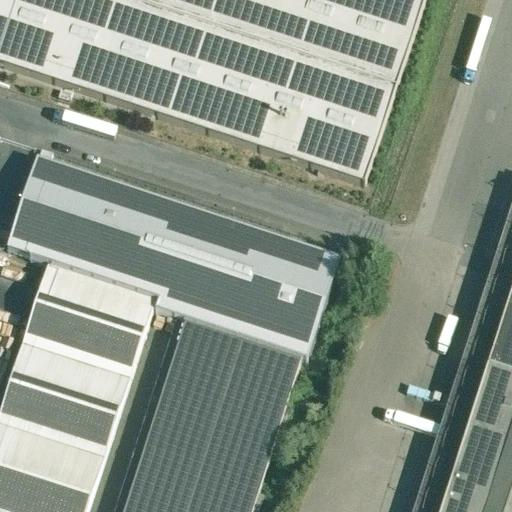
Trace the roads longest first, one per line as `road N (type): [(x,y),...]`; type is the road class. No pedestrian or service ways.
road 1 (unclassified): [(0,102),(371,220)]
road 2 (unknown): [(438,261),(511,98)]
